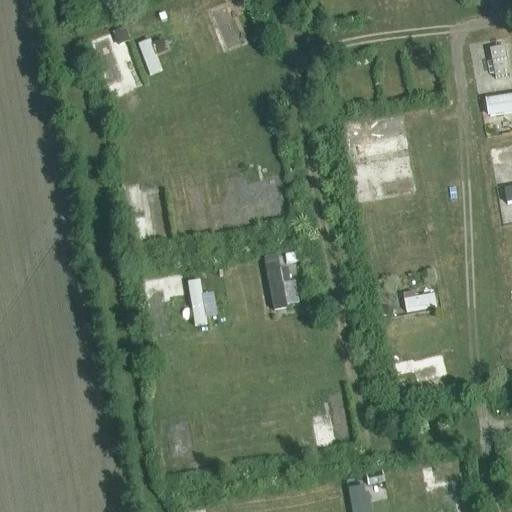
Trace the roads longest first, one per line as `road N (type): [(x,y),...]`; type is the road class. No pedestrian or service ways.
road 1 (unknown): [(292,42),(461,23),(452,37),(486,236),(479,389),(486,435),(379,447),(362,424)]
road 2 (unknown): [(362,424),(292,42)]
